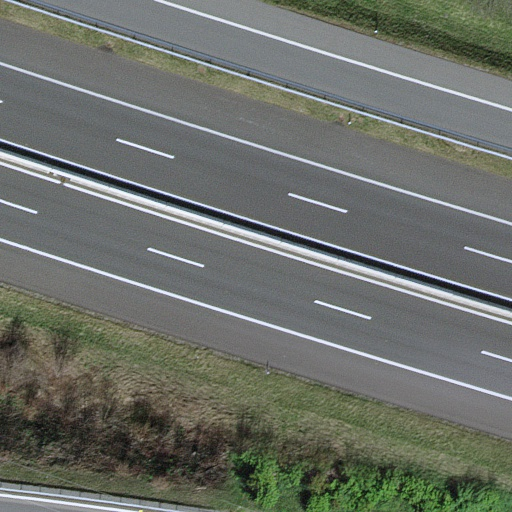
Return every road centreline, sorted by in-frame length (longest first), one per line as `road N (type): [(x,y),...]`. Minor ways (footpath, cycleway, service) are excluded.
road 1 (motorway): [(511,257),(0,97)]
road 2 (motorway): [(0,217),(511,376)]
road 3 (motorway): [(511,123),(119,0)]
